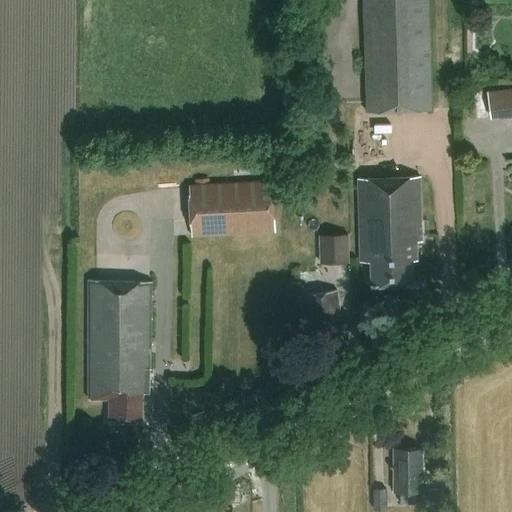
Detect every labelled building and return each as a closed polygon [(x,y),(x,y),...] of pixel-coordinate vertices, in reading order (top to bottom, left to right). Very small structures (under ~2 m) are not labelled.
[(364,0),(368,111),(434,109),(430,0),(364,0)] [(511,88),(478,94),(482,119),(511,114),(511,88)] [(422,241),(421,176),(359,178),(361,262),(371,261),(372,285),(413,283),(413,260),(418,260),(417,241),(422,241)] [(191,186),(194,237),(279,232),(276,180),(191,186)] [(350,262),(349,233),(320,235),(321,264),(350,262)] [(151,348),(152,281),(89,279),(88,399),(110,399),(109,420),(143,421),(143,392),(150,392),(151,348)] [(337,291),(305,295),(293,297),(297,325),(309,323),(311,339),(318,338),(319,344),(337,342),(337,336),(343,335),(337,291)] [(394,492),(401,492),(401,502),(417,502),(417,492),(423,492),(423,448),(394,448),(394,492)] [(389,510),(388,488),(375,488),(376,510),(389,510)] [(440,488),(431,488),(432,503),(440,502),(440,488)]
